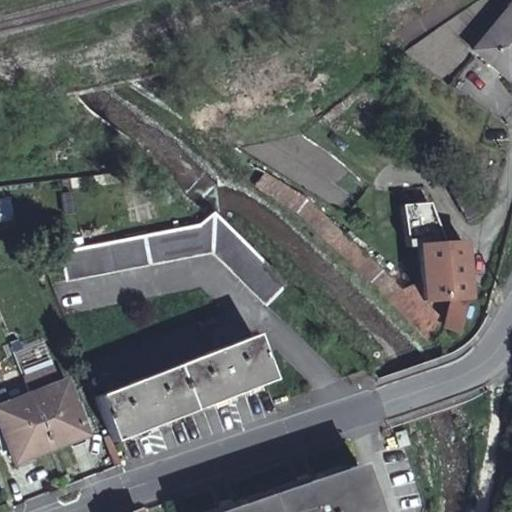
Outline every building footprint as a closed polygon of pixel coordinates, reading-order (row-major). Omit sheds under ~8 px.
[(511,0),(485,30),(469,51),(503,77),(511,66),(511,0)] [(466,218),(480,212),(467,188),(470,187),(460,170),(456,172),(451,163),(440,169),(466,218)] [(411,299),(400,289),(305,201),(252,165),(244,177),(297,213),(386,294),(427,338),(439,329),(411,299)] [(351,207),(346,204),(340,210),(345,214),(351,207)] [(285,284),(210,211),(197,224),(59,252),(65,280),(212,253),(266,305),(285,284)] [(419,281),(400,289),(411,299),(448,298),(443,324),(457,329),(465,299),(461,244),(450,243),(436,212),(401,223),(410,246),(415,246),(419,281)] [(270,380),(251,335),(93,396),(111,441),(270,380)] [(28,396),(49,450),(55,447),(85,436),(78,420),(69,396),(63,383),(56,385),(49,371),(21,381),(28,396)] [(85,417),(76,394),(69,396),(78,420),(85,417)] [(14,463),(49,450),(28,396),(3,406),(0,398),(0,435),(2,435),(14,463)] [(402,430),(393,433),(398,448),(404,445),(407,445),(402,430)] [(371,511),(355,466),(217,511),(371,511)]
